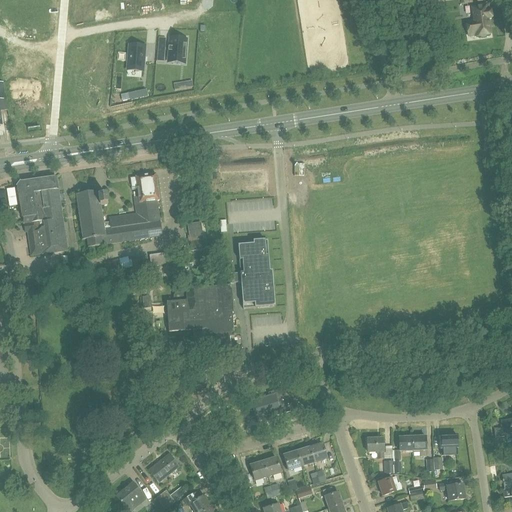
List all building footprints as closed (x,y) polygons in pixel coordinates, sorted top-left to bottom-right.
[(472,21),(465,22),(467,36),(476,35),(476,37),(480,37),(481,38),(485,37),(486,36),(490,35),(487,19),(493,18),(491,10),(486,11),(485,7),(473,9),(475,18),(473,18),(474,21),(472,21)] [(185,64),(187,40),(170,39),(168,63),(185,64)] [(143,72),(145,47),(129,46),(127,70),(143,72)] [(193,88),(192,81),(173,84),(174,90),(193,88)] [(147,96),(146,90),(129,94),(130,100),(147,96)] [(316,180),(315,166),(303,167),(304,180),(316,180)] [(110,222),(103,223),(106,245),(152,238),(150,223),(160,221),(157,201),(159,200),(155,174),(135,177),(136,178),(130,179),(132,188),(137,187),(139,198),(134,198),(136,214),(109,218),(110,222)] [(67,251),(64,228),(57,178),(20,184),(18,187),(23,221),(23,225),(24,233),(27,233),(30,256),(42,255),(64,252),(67,251)] [(106,245),(103,223),(100,206),(108,205),(106,195),(99,196),(98,192),(76,196),(83,241),(87,240),(88,249),(102,246),(102,245),(106,245)] [(3,212),(4,221),(5,221),(6,226),(14,225),(12,211),(3,212)] [(240,273),(233,274),(230,274),(231,286),(241,285),(243,309),(275,307),(272,271),(270,271),(267,240),(253,241),(253,244),(238,245),(240,273)] [(170,253),(154,256),(156,266),(172,263),(170,253)] [(139,258),(130,260),(132,268),(141,266),(139,258)] [(104,276),(103,268),(91,271),(92,278),(104,276)] [(174,302),(166,303),(168,333),(192,331),(194,350),(200,350),(201,354),(218,352),(218,349),(230,349),(229,333),(233,333),(232,320),(235,320),(235,316),(232,316),(232,314),(233,314),(231,286),(220,287),(185,290),(180,290),(173,296),(174,302)] [(285,417),(291,415),(283,388),(268,393),(269,397),(251,402),(252,405),(250,407),(253,408),(256,419),(279,412),(280,415),(284,414),(285,417)] [(511,419),(501,421),(502,428),(494,429),(495,438),(503,436),(503,435),(511,433),(511,419)] [(441,449),(442,456),(457,455),(456,448),(457,448),(457,436),(440,436),(441,449)] [(426,457),(426,451),(425,437),(412,438),(413,451),(419,451),(420,457),(426,457)] [(399,452),(413,451),(412,438),(399,438),(399,452)] [(368,453),(376,453),(377,460),(383,460),(383,452),(383,439),(367,440),(368,453)] [(274,457),(272,444),(237,448),(239,461),(274,457)] [(322,444),(309,448),(314,463),(327,459),(322,444)] [(309,448),(297,452),(301,467),(314,463),(309,448)] [(288,471),(301,467),(297,452),(283,456),(288,471)] [(178,467),(168,455),(149,471),(158,483),(178,467)] [(276,458),(263,462),(268,477),(281,473),(276,458)] [(442,458),(433,458),(433,460),(433,473),(433,474),(442,474),(441,470),(443,470),(442,458)] [(392,461),(383,462),(384,474),(393,474),(392,461)] [(255,481),(268,477),(263,462),(250,466),(255,481)] [(320,483),(326,481),(323,470),(317,472),(320,483)] [(313,486),(320,483),(317,472),(310,474),(313,486)] [(504,490),(502,490),(503,498),(511,497),(510,489),(511,488),(511,474),(502,477),(504,490)] [(391,478),(378,483),(382,496),(402,490),(400,483),(398,483),(395,477),(391,479),(391,478)] [(294,479),(287,481),(291,492),(297,490),(294,479)] [(434,488),(433,481),(422,482),(423,490),(434,488)] [(277,484),(270,486),(274,497),(280,495),(277,484)] [(439,492),(447,491),(448,502),(465,500),(463,484),(447,487),(446,484),(438,485),(439,492)] [(114,500),(118,505),(115,508),(118,511),(131,511),(132,511),(131,511),(145,500),(140,494),(141,492),(137,487),(135,487),(133,485),(114,500)] [(264,489),(267,499),(274,497),(270,486),(264,489)] [(312,495),(310,489),(309,486),(301,488),(301,490),(296,492),(298,499),(312,495)] [(407,490),(409,495),(413,494),(423,492),(422,486),(407,490)] [(322,491),(328,509),(342,505),(338,493),(333,495),(331,488),(322,491)] [(165,491),(156,499),(164,510),(174,503),(165,491)] [(415,501),(425,499),(423,492),(413,494),(409,495),(411,501),(415,500),(415,501)] [(184,500),(187,507),(190,505),(194,511),(204,511),(210,508),(203,497),(198,500),(194,494),(184,500)] [(150,503),(155,509),(152,511),(162,511),(163,511),(164,510),(156,499),(150,503)] [(402,511),(408,509),(406,503),(387,510),(387,511),(402,511)]
